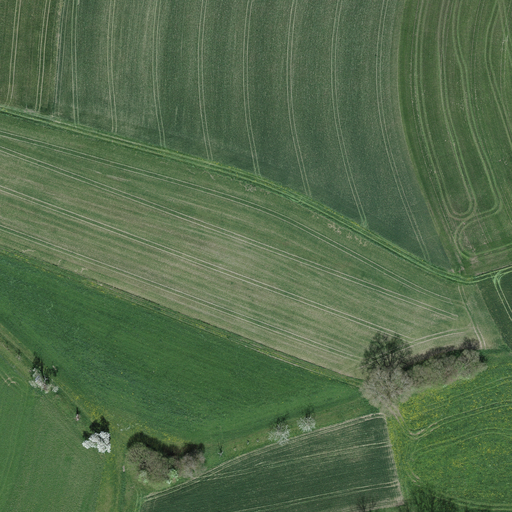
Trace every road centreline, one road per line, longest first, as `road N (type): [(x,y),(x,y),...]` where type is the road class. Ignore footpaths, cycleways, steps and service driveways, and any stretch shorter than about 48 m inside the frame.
road 1 (track): [(0,111),(277,193),(459,283)]
road 2 (track): [(0,243),(248,307)]
